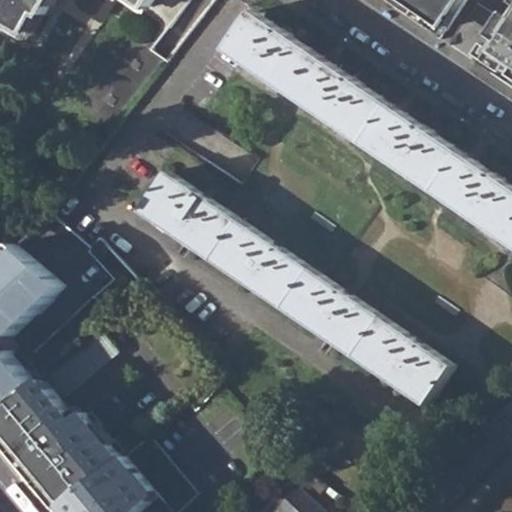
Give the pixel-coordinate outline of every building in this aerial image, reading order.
[(0,0),(0,14),(32,34),(45,12),(49,15),(57,0),(0,0)] [(414,0),(451,25),(468,0),(414,0)] [(233,50),(511,239),(511,182),(260,11),(233,50)] [(511,29),(495,54),(511,65),(511,29)] [(125,102),(112,96),(119,81),(103,74),(88,108),(116,121),(125,102)] [(147,210),(434,402),(460,364),(173,171),(154,200),(149,197),(144,205),(148,208),(147,210)] [(0,416),(40,381),(7,344),(69,286),(22,243),(0,262),(0,416)] [(0,424),(68,508),(120,462),(82,416),(75,423),(40,381),(0,416),(0,424)] [(511,402),(403,511),(443,511),(511,444),(511,425),(509,422),(511,418),(511,402)] [(68,508),(71,511),(185,511),(206,491),(151,435),(120,462),(68,508)] [(266,511),(280,511),(316,474),(306,466),(266,511)] [(350,511),(324,490),(330,484),(316,474),(280,511),(350,511)] [(511,511),(511,489),(489,511),(511,511)]
